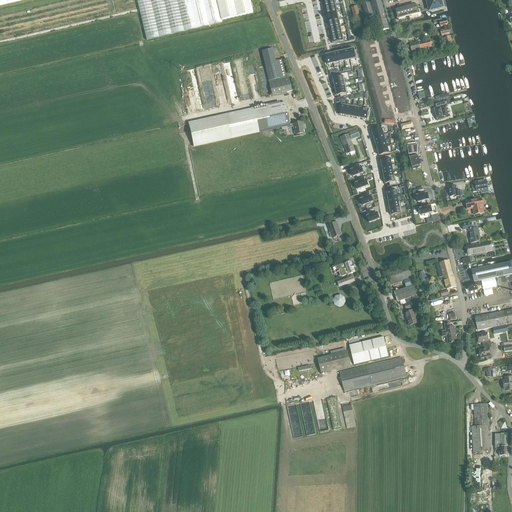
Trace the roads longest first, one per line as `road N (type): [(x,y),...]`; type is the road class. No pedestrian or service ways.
road 1 (unclassified): [(464,369),(462,296),(384,0)]
road 2 (residential): [(361,238),(387,232),(363,123),(335,119),(308,59),(295,65)]
road 3 (unclassified): [(361,238),(295,65)]
road 4 (unclassified): [(464,369),(398,337),(361,238)]
road 5 (unclassified): [(511,500),(509,424),(464,369)]
